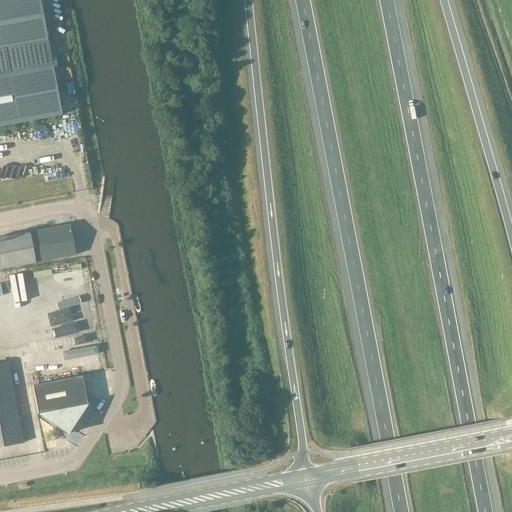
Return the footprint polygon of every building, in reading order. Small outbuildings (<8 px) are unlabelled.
[(40,0),(0,0),(0,126),(62,115),(40,0)] [(0,269),(35,263),(75,255),(69,225),(0,237),(0,269)] [(7,282),(7,293),(32,292),(32,281),(7,282)] [(0,364),(0,448),(23,444),(7,363),(0,364)] [(37,414),(67,434),(88,404),(87,403),(82,376),(32,385),(38,413),(37,414)]
